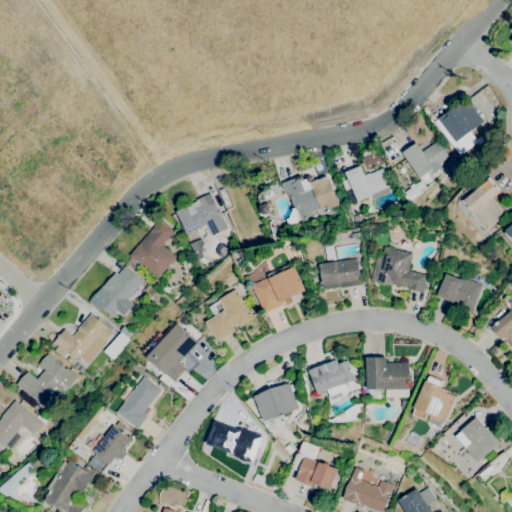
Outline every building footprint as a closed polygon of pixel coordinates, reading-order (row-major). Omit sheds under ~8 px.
[(460,155),(435,122),(466,98),(483,122),(470,132),(475,140),(480,136),(483,140),(477,145),(476,143),(460,155)] [(420,178),(402,153),(416,143),(422,151),(437,141),(448,157),(438,165),(440,168),(434,173),(432,170),(420,178)] [(388,150),(385,145),(391,142),(394,147),(388,150)] [(358,202),(357,200),(351,203),(342,182),(348,179),(345,172),(360,166),(364,174),(369,172),(370,174),(382,169),(390,186),(387,187),(389,192),(373,199),(371,196),(358,202)] [(338,205),(326,210),(325,206),(310,213),(311,216),(289,225),(287,220),(296,216),(283,183),(302,176),(304,180),(306,179),(306,178),(308,176),(311,176),(313,178),(313,181),(312,182),(326,176),(338,205)] [(489,228),(476,213),(475,214),(463,200),(470,194),(471,195),(489,179),(501,192),(493,198),(506,214),(489,228)] [(211,237),(206,226),(201,228),(188,235),(176,211),(188,205),(188,206),(197,201),(196,200),(210,193),(228,228),(211,237)] [(158,279),(129,255),(139,243),(140,244),(150,231),(149,231),(159,219),(174,231),(162,245),(176,257),(158,279)] [(357,241),(353,238),(352,234),(359,233),(360,241),(357,241)] [(327,260),(324,245),(332,244),(335,259),(327,260)] [(423,293),(408,290),(408,288),(393,284),(392,286),(376,282),(376,281),(372,280),(375,263),(380,264),(384,247),(413,253),(408,271),(427,275),(423,293)] [(324,290),(324,286),(321,286),(317,267),(320,266),(320,264),(336,262),(357,258),(361,285),(339,289),(339,287),(324,290)] [(264,314),(251,285),(269,277),(267,274),(290,264),(291,268),(294,267),(305,291),(283,301),(284,305),(264,314)] [(111,317),(100,307),(98,310),(89,302),(91,300),(90,300),(96,294),(115,273),(117,275),(125,266),(143,281),(127,299),(133,304),(123,316),(117,311),(111,317)] [(470,312),(456,306),(457,303),(454,302),(454,303),(436,296),(446,273),(459,279),(460,277),(481,285),(470,312)] [(218,342),(213,333),(212,334),(206,325),(207,324),(206,322),(215,317),(209,307),(219,301),(218,300),(235,289),(254,319),(240,328),(238,324),(233,327),(236,331),(218,342)] [(511,346),(504,337),(502,339),(491,327),(511,310),(511,311),(511,346)] [(73,365),(67,360),(70,356),(66,353),(63,357),(54,350),(58,346),(54,342),(65,329),(73,336),(79,330),(78,329),(92,313),(112,331),(103,341),(105,343),(87,364),(81,358),(80,359),(75,356),(73,359),(76,361),(73,365)] [(170,388),(160,379),(165,373),(147,357),(178,323),(186,331),(187,330),(191,334),(190,335),(199,342),(183,359),(181,358),(178,361),(187,369),(170,388)] [(128,338),(120,331),(124,326),(132,333),(128,338)] [(112,360),(103,352),(120,332),(129,341),(112,360)] [(42,405),(31,396),(31,397),(16,385),(28,372),(37,379),(45,370),(39,364),(48,354),(54,359),(65,369),(66,368),(77,377),(68,388),(61,382),(59,385),(65,390),(54,402),(49,397),(42,405)] [(367,390),(366,358),(386,357),(387,363),(409,363),(409,390),(367,390)] [(330,397),(327,391),(318,395),(309,371),(337,360),(338,364),(347,361),(355,380),(345,384),(348,392),(342,394),(341,392),(330,397)] [(413,382),(413,368),(421,368),(415,382),(413,382)] [(440,428),(429,423),(431,420),(429,419),(430,415),(428,414),(425,420),(413,415),(415,409),(414,408),(425,381),(427,382),(430,376),(441,381),(439,387),(447,391),(446,393),(455,398),(445,422),(444,421),(442,425),(442,424),(440,428)] [(138,429),(117,413),(125,401),(120,397),(128,387),(133,391),(144,377),(161,390),(143,413),(148,417),(138,429)] [(264,421),(254,397),(270,389),(288,383),(298,408),(281,417),(264,421)] [(4,447),(0,443),(0,419),(2,417),(1,417),(15,401),(41,423),(32,434),(22,426),(4,447)] [(478,462),(466,448),(467,448),(457,436),(462,431),(461,430),(477,417),(500,444),(478,462)] [(252,463),(247,461),(246,463),(240,460),(240,459),(235,457),(236,453),(233,452),(233,454),(214,447),(214,446),(208,444),(209,441),(206,440),(212,423),(215,424),(216,422),(239,430),(239,428),(261,436),(252,463)] [(110,465),(93,452),(114,425),(129,437),(130,436),(132,438),(123,450),(127,454),(122,461),(117,457),(110,465)] [(416,448),(406,442),(412,431),(423,438),(416,448)] [(288,465),(271,445),(276,440),(293,461),(288,465)] [(330,490),(314,483),(313,487),(295,480),(305,456),(305,457),(307,454),(299,451),(303,441),(319,447),(314,460),(319,462),(318,462),(323,464),(324,463),(329,465),(329,466),(338,470),(330,490)] [(81,511),(63,511),(45,501),(51,491),(48,489),(64,462),(67,463),(69,461),(84,470),(86,466),(93,470),(91,474),(93,475),(82,495),(77,492),(74,498),(86,505),(81,511)] [(383,511),(360,504),(359,505),(343,499),(355,467),(365,471),(361,480),(378,487),(380,480),(393,485),(383,511)] [(405,511),(398,501),(416,489),(419,493),(428,488),(436,500),(427,505),(431,511),(405,511)]
